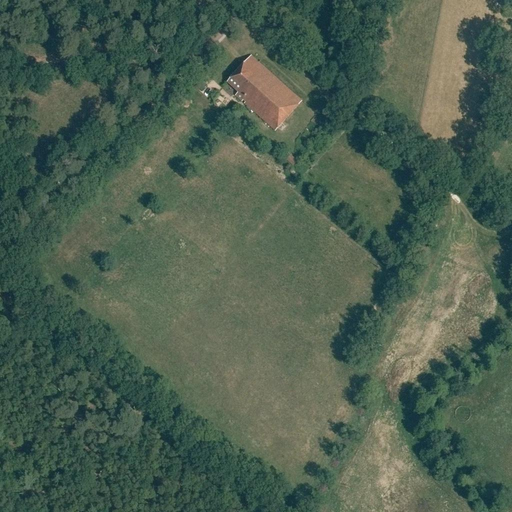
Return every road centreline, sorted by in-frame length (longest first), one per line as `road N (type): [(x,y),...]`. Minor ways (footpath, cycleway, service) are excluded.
road 1 (track): [(0,263),(215,32)]
road 2 (track): [(0,71),(215,32)]
